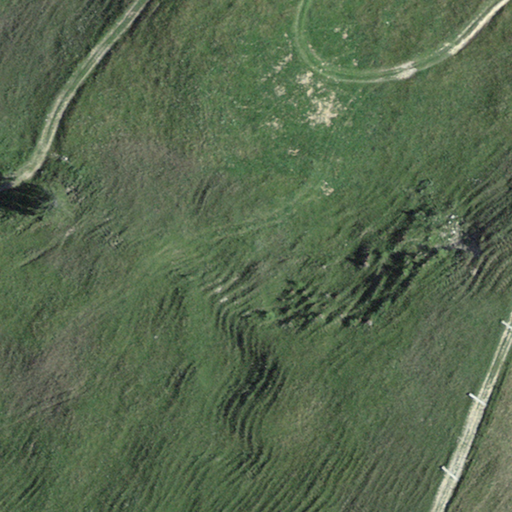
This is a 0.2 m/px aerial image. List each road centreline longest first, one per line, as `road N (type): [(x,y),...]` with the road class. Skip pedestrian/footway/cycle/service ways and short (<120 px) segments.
road 1 (track): [(511,4),(432,70),(373,83),(339,76),(322,62),(313,33),(317,0)]
road 2 (track): [(430,511),(511,320)]
